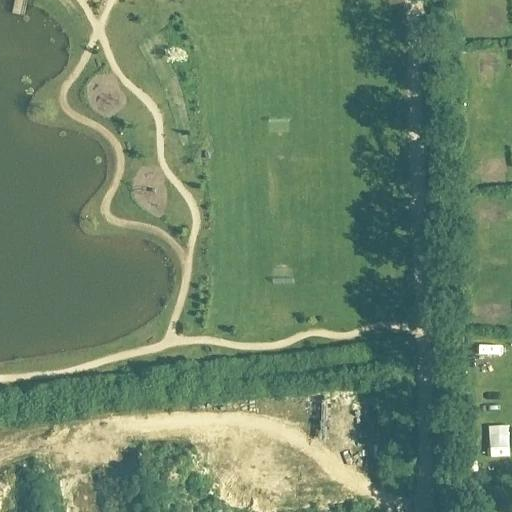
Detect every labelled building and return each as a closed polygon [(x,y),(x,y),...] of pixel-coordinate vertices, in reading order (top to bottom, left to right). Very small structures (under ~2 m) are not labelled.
[(487,0),(489,33),(510,32),(508,0),(487,0)] [(480,81),(507,79),(506,54),(479,55),(480,81)] [(510,165),(483,167),(484,188),(511,187),(510,165)] [(475,250),(491,249),(489,215),(473,216),(475,250)] [(511,331),(511,305),(494,305),(494,331),(511,331)] [(474,386),(496,383),(491,353),(469,356),(474,386)] [(307,403),(257,409),(260,437),(310,431),(307,403)] [(511,460),(511,437),(495,439),(496,461),(511,460)] [(249,468),(194,474),(198,508),(253,502),(249,468)]
